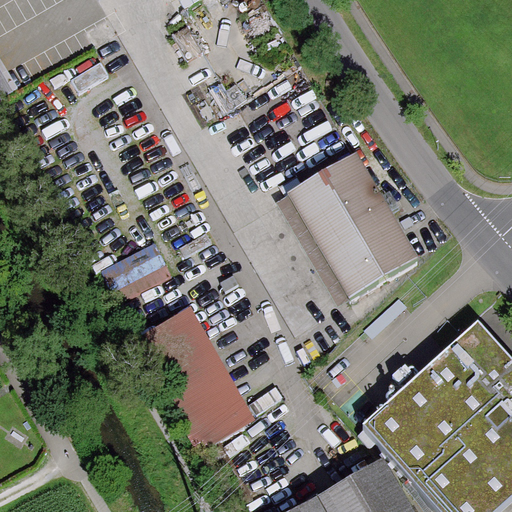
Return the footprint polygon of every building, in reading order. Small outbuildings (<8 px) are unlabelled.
[(358,160),(277,206),(335,308),(416,262),(358,160)] [(253,425),(189,312),(135,343),(198,456),(253,425)] [(435,511),(500,511),(511,502),(511,365),(477,327),(362,432),(435,511)] [(408,511),(382,467),(303,511),(408,511)] [(511,511),(511,502),(500,511),(511,511)]
